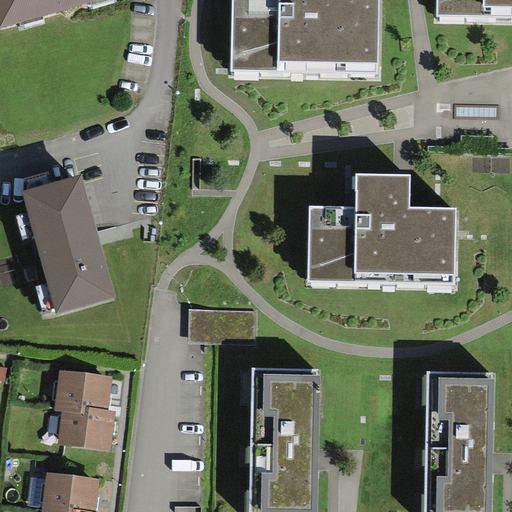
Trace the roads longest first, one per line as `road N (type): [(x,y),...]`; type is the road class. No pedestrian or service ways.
road 1 (residential): [(129,200),(167,0)]
road 2 (residential): [(144,511),(158,324)]
